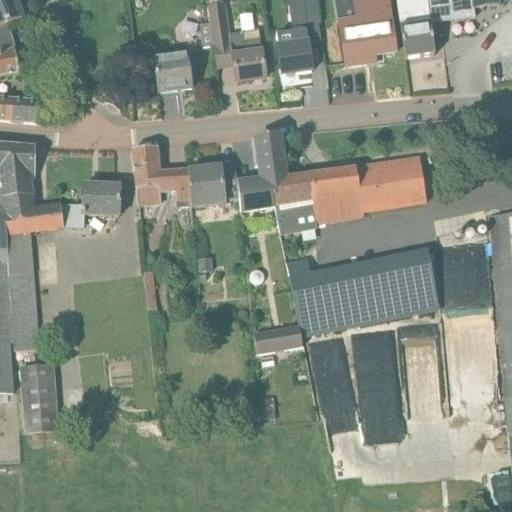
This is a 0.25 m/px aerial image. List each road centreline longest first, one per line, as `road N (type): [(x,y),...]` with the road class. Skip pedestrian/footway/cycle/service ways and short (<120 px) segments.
road 1 (unclassified): [(93,139),(511,103)]
road 2 (unclassified): [(93,139),(45,0)]
